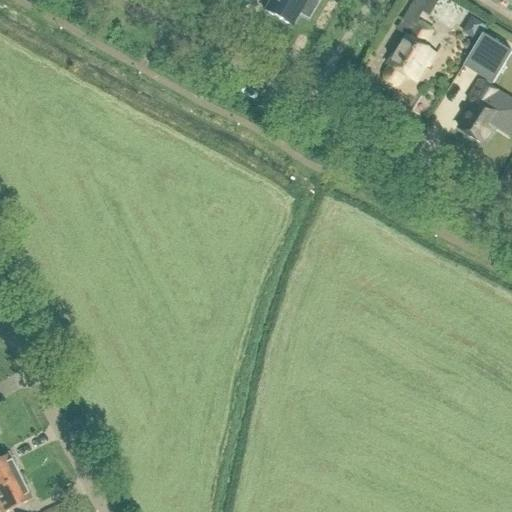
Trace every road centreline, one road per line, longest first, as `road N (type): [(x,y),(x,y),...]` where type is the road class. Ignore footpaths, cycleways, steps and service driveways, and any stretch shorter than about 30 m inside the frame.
road 1 (tertiary): [(511,231),(122,0)]
road 2 (residential): [(99,511),(0,317)]
